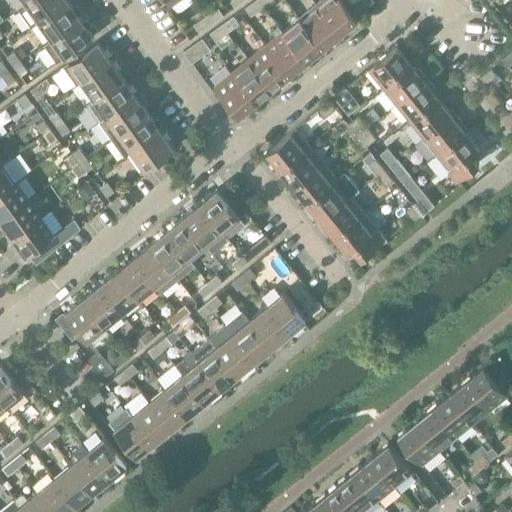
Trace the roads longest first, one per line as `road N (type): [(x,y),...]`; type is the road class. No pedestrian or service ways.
road 1 (residential): [(20,315),(235,149)]
road 2 (residential): [(235,149),(404,0)]
road 3 (residential): [(235,149),(124,0)]
road 4 (residential): [(349,286),(235,149)]
